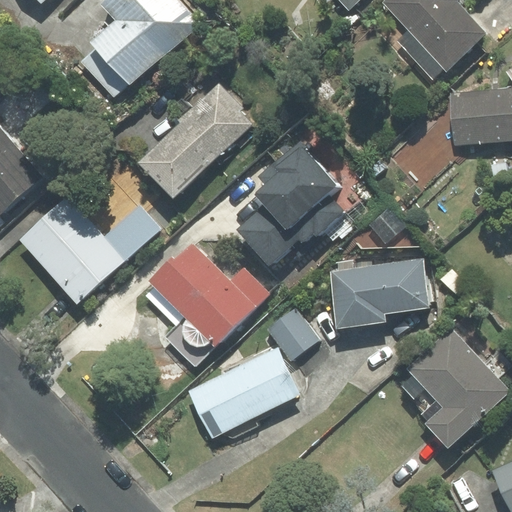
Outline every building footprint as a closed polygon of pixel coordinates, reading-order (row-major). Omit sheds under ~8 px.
[(84,62),(114,96),(198,24),(176,0),(107,0),(104,3),(119,20),(95,42),(100,48),(84,62)] [(398,40),(433,78),(444,69),(447,70),(486,33),(456,1),(457,0),(385,0),(383,2),(409,30),(398,40)] [(511,140),(511,65),(505,70),(511,80),(511,85),(508,88),(450,94),(455,145),(511,140)] [(184,124),(141,162),(173,198),(254,124),(219,86),(181,120),(184,124)] [(0,130),(0,211),(1,212),(41,178),(0,130)] [(268,205),(240,229),(271,266),(300,241),(302,244),(314,234),(317,237),(346,213),(331,196),(341,187),(302,142),(261,176),(268,184),(257,193),(268,205)] [(101,171),(25,240),(79,298),(155,229),(101,171)] [(230,281),(192,243),(175,260),(173,258),(149,282),(153,286),(148,291),(180,323),(166,337),(196,367),(269,294),(243,268),(230,281)] [(429,307),(422,260),(355,268),(354,261),(338,263),(339,271),(331,272),(338,326),(384,320),(383,313),(429,307)] [(296,309),(268,330),(291,360),(318,339),(296,309)] [(427,423),(448,446),(509,391),(452,329),(409,369),(413,374),(401,385),(425,411),(422,414),(429,422),(427,423)] [(299,395),(277,351),(192,392),(213,436),(222,432),(232,438),(258,425),(254,416),(299,395)] [(511,462),(495,471),(511,507),(511,462)]
